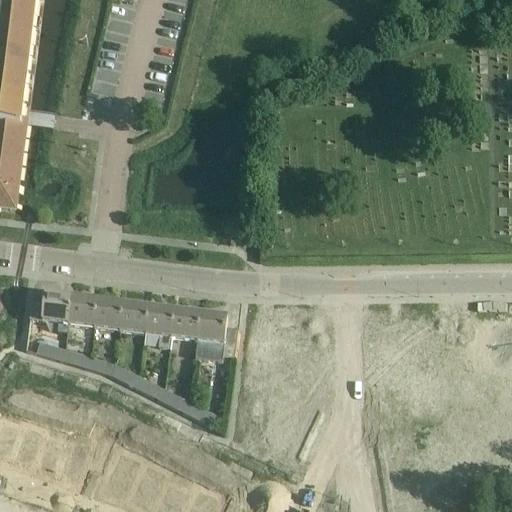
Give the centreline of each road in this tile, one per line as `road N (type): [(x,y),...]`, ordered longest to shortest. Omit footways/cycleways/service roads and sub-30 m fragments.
road 1 (residential): [(103,269),(277,286),(511,286)]
road 2 (residential): [(103,269),(119,132),(152,0)]
